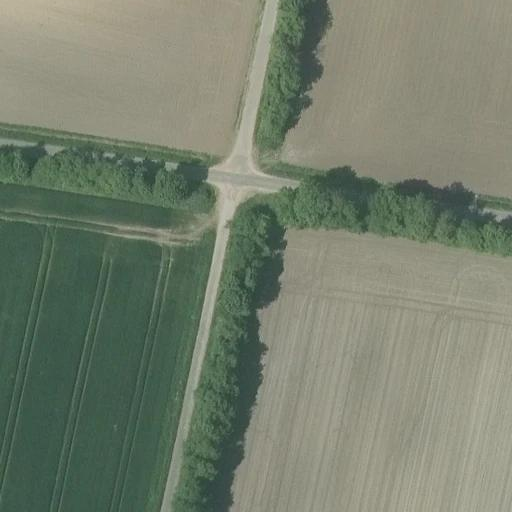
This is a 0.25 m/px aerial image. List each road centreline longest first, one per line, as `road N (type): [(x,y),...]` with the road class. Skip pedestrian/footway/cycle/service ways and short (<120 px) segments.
road 1 (track): [(236,183),(167,511)]
road 2 (unclassified): [(236,183),(511,222)]
road 3 (unclassified): [(236,183),(0,149)]
road 4 (unclassified): [(274,0),(236,183)]
